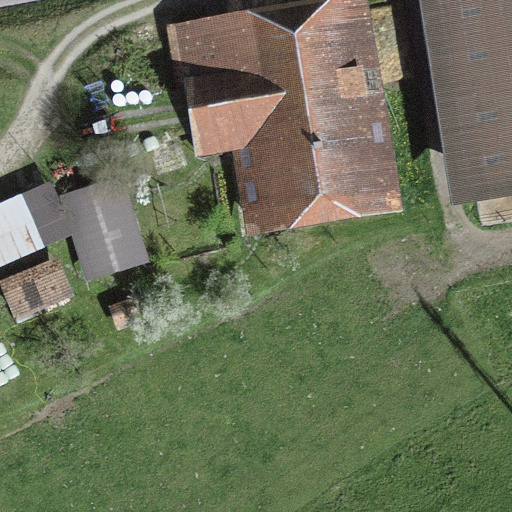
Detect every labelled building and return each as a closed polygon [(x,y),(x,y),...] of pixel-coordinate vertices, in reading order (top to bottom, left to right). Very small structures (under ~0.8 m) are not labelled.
[(256,120),(270,210),(370,194),(338,0),(236,0),(239,18),(171,29),(181,92),(188,91),(195,130),(256,120)] [(511,0),(444,0),(475,187),(511,180),(511,0)] [(68,198),(92,275),(140,260),(116,183),(68,198)] [(0,208),(0,261),(41,243),(21,198),(0,208)] [(3,284),(14,311),(61,292),(50,265),(3,284)] [(112,308),(117,323),(137,317),(131,301),(112,308)]
